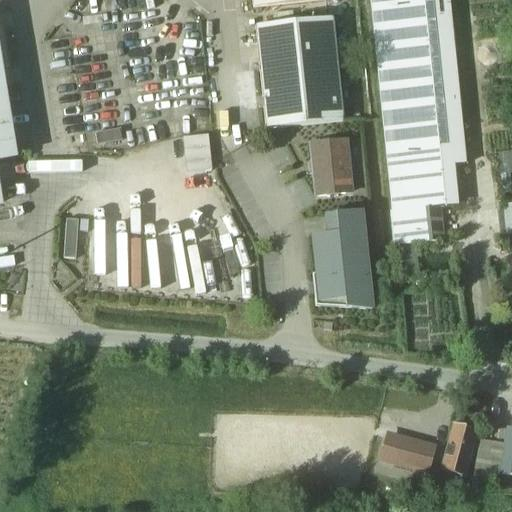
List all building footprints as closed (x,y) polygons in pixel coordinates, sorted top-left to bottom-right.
[(377,0),(399,212),(390,214),(394,248),(396,248),(399,247),(411,246),(418,245),(432,244),(444,242),(440,209),(458,206),(454,167),(466,166),(448,0),(377,0)] [(255,28),(266,131),(343,123),(332,20),(255,28)] [(0,159),(12,157),(0,81),(0,66),(6,66),(1,34),(0,34),(0,159)] [(108,139),(110,149),(134,145),(132,135),(108,139)] [(176,141),(185,179),(209,173),(200,136),(176,141)] [(351,194),(345,142),(310,146),(316,198),(351,194)] [(511,152),(497,154),(499,176),(511,175),(511,173),(511,172),(511,152)] [(511,205),(501,207),(504,236),(511,235),(511,205)] [(366,270),(360,213),(324,217),(326,236),(311,238),(315,276),(366,270)] [(77,222),(66,221),(63,259),(74,260),(77,222)] [(165,267),(168,239),(120,234),(117,257),(119,257),(117,283),(180,290),(182,269),(165,267)] [(366,270),(315,276),(311,276),(314,307),(371,311),(366,270)] [(476,431),(453,424),(440,472),(463,478),(476,431)] [(511,478),(511,428),(505,428),(502,445),(496,476),(511,478)] [(427,476),(435,445),(384,432),(376,463),(427,476)]
